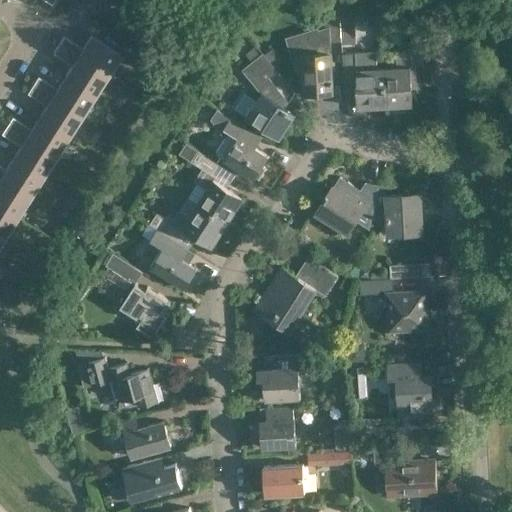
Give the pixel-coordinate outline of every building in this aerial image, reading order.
[(318,29),(287,38),(292,55),(297,55),(298,71),(304,70),(306,93),(333,91),(332,82),(333,82),(333,78),(332,78),(330,44),(330,40),(342,40),(340,12),(325,10),(326,34),(319,35),(318,29)] [(64,37),(59,45),(106,75),(119,55),(119,56),(120,55),(91,36),(84,50),(64,37)] [(93,95),(106,75),(59,45),(54,53),(73,65),(65,77),(93,95)] [(274,66),(264,54),(263,53),(262,54),(254,45),(247,50),(254,60),(243,70),(247,75),(252,71),(260,81),(256,85),(262,92),(257,100),(246,93),(235,109),(246,116),(280,138),(296,113),(282,105),(286,99),(268,76),(276,70),(274,66)] [(274,66),(284,58),(274,46),(264,54),(274,66)] [(356,107),(392,105),(391,85),(378,86),(377,68),(357,69),(356,46),(342,47),(342,54),(344,86),(355,86),(356,107)] [(397,67),(377,68),(378,86),(391,85),(392,105),(413,104),(411,67),(424,66),(423,49),(396,51),(397,67)] [(93,95),(65,77),(57,90),(38,77),(33,85),(80,116),(93,95)] [(67,136),(80,116),(33,85),(28,93),(47,106),(39,118),(67,136)] [(256,147),(263,137),(223,112),(216,122),(230,131),(216,152),(255,177),(256,177),(259,179),(267,167),(263,165),(269,156),(256,147)] [(7,127),(54,157),(67,136),(39,118),(31,131),(12,119),(7,127)] [(41,177),(42,176),(54,157),(7,127),(1,123),(0,124),(0,133),(21,147),(13,159),(41,177)] [(186,142),(179,153),(190,160),(202,168),(194,180),(197,182),(207,188),(199,202),(227,220),(242,197),(227,187),(214,179),(216,176),(212,174),(219,163),(197,149),(186,142)] [(0,178),(28,197),(41,177),(13,159),(6,171),(0,167),(0,178)] [(317,212),(348,231),(356,219),(371,222),(373,213),(380,184),(366,181),(357,196),(350,192),(354,185),(340,175),(328,194),(327,193),(324,198),(325,199),(317,212)] [(0,206),(16,217),(28,197),(0,178),(0,206)] [(423,232),(421,208),(420,193),(392,194),(392,186),(380,184),(373,213),(387,216),(388,235),(423,232)] [(157,212),(150,224),(158,229),(171,237),(178,226),(182,229),(184,226),(196,234),(212,244),(227,220),(199,202),(198,202),(189,217),(178,210),(173,217),(168,214),(165,218),(157,212)] [(0,235),(3,237),(16,217),(0,206),(0,235)] [(163,247),(151,266),(185,288),(198,268),(189,262),(182,258),(189,249),(171,237),(158,229),(151,240),(163,247)] [(106,265),(119,273),(132,281),(140,269),(113,253),(106,265)] [(283,266),(255,310),(289,331),(316,289),(326,295),(338,275),(308,256),(296,275),(283,266)] [(425,276),(425,274),(424,263),(390,265),(391,278),(425,276)] [(362,267),(361,275),(369,277),(370,268),(362,267)] [(393,278),(360,280),(361,294),(386,293),(388,331),(428,329),(426,289),(394,291),(393,278)] [(120,306),(141,319),(137,326),(154,337),(168,315),(165,313),(173,301),(147,286),(145,288),(135,282),(120,306)] [(17,292),(7,283),(1,289),(11,299),(17,292)] [(270,368),(258,368),(259,384),(265,384),(266,399),(300,397),(298,369),(306,368),(307,373),(315,373),(314,353),(279,354),(270,355),(270,368)] [(86,362),(78,364),(85,387),(92,384),(111,379),(117,401),(119,408),(138,402),(139,406),(159,401),(149,367),(130,373),(127,362),(109,367),(106,356),(86,362)] [(421,361),(388,363),(390,394),(398,393),(400,418),(434,416),(432,377),(422,377),(421,361)] [(294,405),(292,405),(267,407),(268,419),(261,419),(263,447),(296,445),(294,405)] [(138,427),(135,416),(105,425),(108,436),(126,432),(133,456),(171,445),(164,420),(138,427)] [(80,423),(74,425),(68,426),(70,432),(75,431),(82,429),(80,423)] [(350,430),(336,431),(336,449),(351,448),(350,430)] [(411,447),(374,449),(375,464),(386,464),(388,495),(438,492),(436,460),(412,461),(411,447)] [(351,450),(310,452),(311,465),(352,463),(351,450)] [(147,461),(124,467),(127,477),(134,500),(182,486),(176,463),(164,466),(162,458),(163,457),(163,456),(147,461)] [(304,463),(264,465),(265,493),(305,491),(304,463)] [(165,511),(162,502),(129,511),(190,511),(190,507),(172,511),(165,511)]
